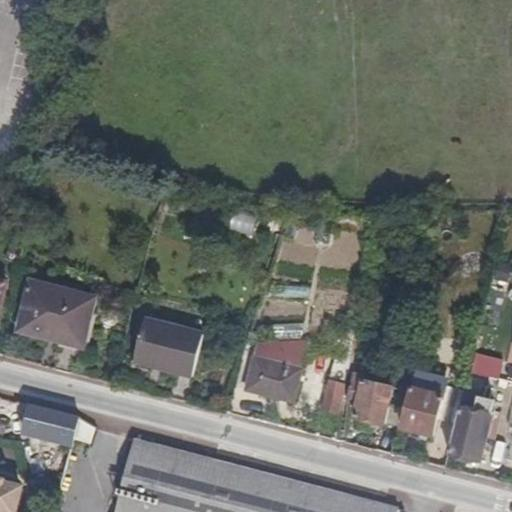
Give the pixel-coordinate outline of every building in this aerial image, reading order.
[(275,233),(278,220),(268,217),(263,229),(275,233)] [(327,243),(329,222),(318,221),(316,242),(327,243)] [(295,238),(298,229),(289,226),(286,235),(295,238)] [(16,262),(20,252),(10,248),(6,258),(16,262)] [(29,262),(31,251),(25,249),(22,261),(29,262)] [(511,265),(500,263),(496,281),(509,284),(511,270),(511,265)] [(307,301),(309,286),(273,282),(271,296),(307,301)] [(85,312),(89,296),(27,283),(17,329),(55,338),(78,343),(85,312)] [(82,351),(91,313),(85,312),(78,343),(55,338),(53,346),(82,351)] [(192,377),(202,334),(142,320),(132,362),(192,377)] [(345,358),(347,338),(326,339),(325,356),(328,356),(345,358)] [(255,344),(245,389),(295,400),(308,340),(255,344)] [(328,356),(322,411),(339,412),(345,358),(328,356)] [(386,423),(396,386),(354,376),(348,399),(359,402),(356,415),(386,423)] [(444,396),(447,384),(415,376),(402,428),(421,433),(424,422),(436,425),(437,423),(444,396)] [(480,460),(496,398),(464,390),(461,400),(454,427),(448,452),(480,460)] [(454,427),(461,400),(444,396),(437,423),(454,427)] [(75,439),(81,419),(50,411),(43,437),(46,438),(47,443),(60,446),(62,443),(73,446),(75,439)] [(92,443),(97,428),(81,419),(75,439),(92,443)] [(434,436),(436,425),(424,422),(421,433),(434,436)] [(397,511),(399,509),(135,441),(116,511),(397,511)] [(16,511),(23,490),(4,485),(4,483),(0,481),(0,511),(16,511)]
